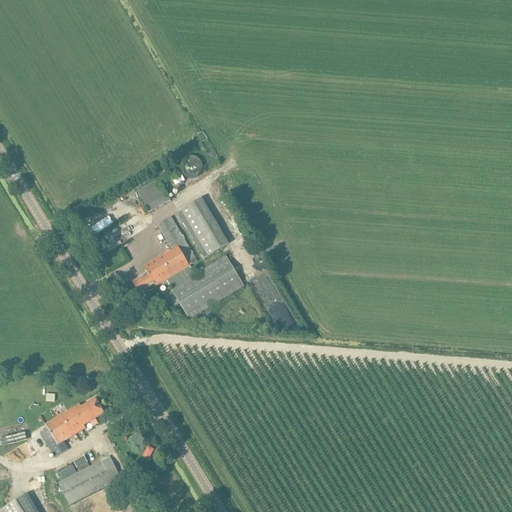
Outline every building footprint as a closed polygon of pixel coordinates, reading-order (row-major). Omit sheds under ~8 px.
[(195,178),(197,177),(199,176),(200,175),(201,173),(202,171),(202,169),(203,167),(202,166),(202,164),(201,162),(200,160),(199,159),(197,158),(195,157),(193,156),(192,156),(190,156),(188,157),(187,157),(186,158),(184,159),(183,160),(182,162),(181,164),(181,166),(180,167),(181,169),(181,171),(182,173),(183,175),(184,176),(186,177),(188,178),(190,178),(192,179),(193,178),(195,178)] [(175,170),(163,177),(165,182),(177,176),(175,170)] [(181,175),(172,180),(176,186),(185,181),(181,175)] [(158,180),(138,192),(150,213),(171,201),(158,180)] [(202,199),(177,213),(204,259),(229,245),(202,199)] [(85,223),(93,236),(109,225),(101,212),(85,223)] [(157,225),(171,249),(143,266),(147,273),(133,282),(140,294),(154,285),(155,287),(189,266),(198,261),(171,217),(157,225)] [(244,286),(226,256),(171,289),(189,319),(244,286)] [(260,264),(249,269),(256,284),(267,279),(260,264)] [(104,414),(95,399),(81,407),(79,405),(46,425),(48,429),(40,434),(54,458),(68,450),(63,442),(85,429),(84,426),(90,422),(93,427),(99,424),(96,419),(104,414)] [(148,461),(155,449),(148,446),(142,457),(148,461)] [(110,456),(58,483),(70,506),(121,479),(110,456)] [(84,457),(74,462),(77,468),(87,463),(84,457)] [(71,464),(58,472),(62,480),(76,472),(71,464)] [(47,485),(40,485),(41,501),(48,500),(47,485)] [(37,511),(28,494),(0,510),(0,511),(37,511)]
